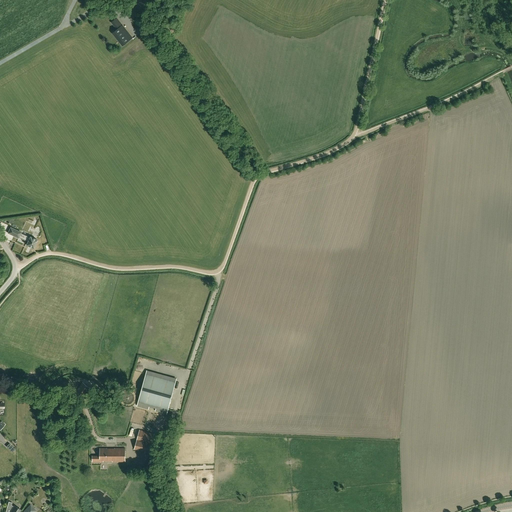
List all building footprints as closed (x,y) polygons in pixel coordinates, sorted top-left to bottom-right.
[(115,31),(125,44),(132,38),(122,25),(121,26),(120,25),(121,24),(116,18),(112,22),(116,28),(117,27),(118,29),(115,31)] [(37,240),(30,237),(21,233),(21,232),(10,227),(8,233),(18,238),(18,237),(27,242),(26,245),(33,248),(37,240)] [(138,401),(137,406),(149,409),(149,407),(156,409),(155,411),(166,414),(168,409),(175,382),(146,374),(138,401)] [(83,383),(73,395),(81,401),(90,388),(83,383)] [(149,453),(154,433),(139,429),(134,450),(138,451),(138,449),(145,451),(145,452),(149,453)] [(9,443),(6,446),(12,452),(15,449),(9,443)] [(112,461),(125,461),(125,456),(125,453),(125,448),(115,448),(115,449),(107,449),(107,448),(100,448),(100,456),(92,456),(92,462),(100,462),(100,461),(103,461),(103,459),(103,458),(112,458),(112,459),(112,461)] [(8,502),(7,508),(10,509),(9,511),(10,511),(18,511),(20,510),(14,506),(14,507),(11,505),(12,503),(8,502)]
